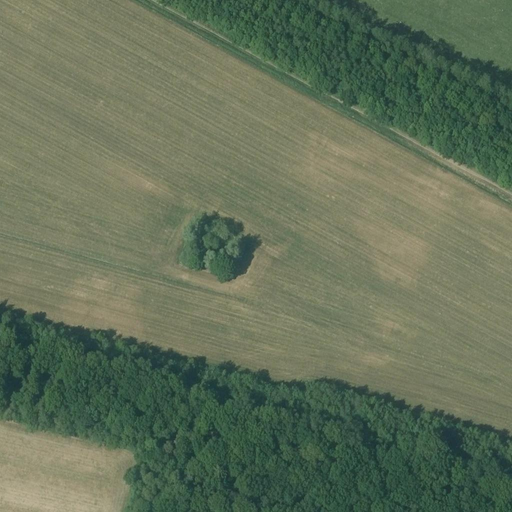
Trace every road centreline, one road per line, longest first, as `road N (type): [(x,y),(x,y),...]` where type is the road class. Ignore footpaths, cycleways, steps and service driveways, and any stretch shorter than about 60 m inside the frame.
road 1 (unknown): [(511,193),(154,0)]
road 2 (unknown): [(511,122),(258,0)]
